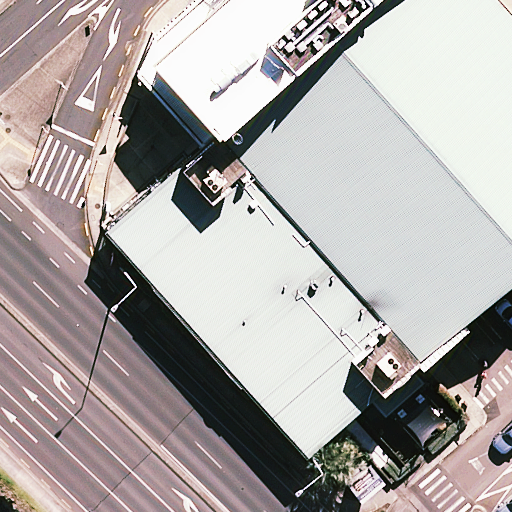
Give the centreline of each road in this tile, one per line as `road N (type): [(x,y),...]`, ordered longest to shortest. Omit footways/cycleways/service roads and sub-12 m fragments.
road 1 (secondary): [(0,249),(264,511)]
road 2 (secondary): [(141,511),(0,370)]
